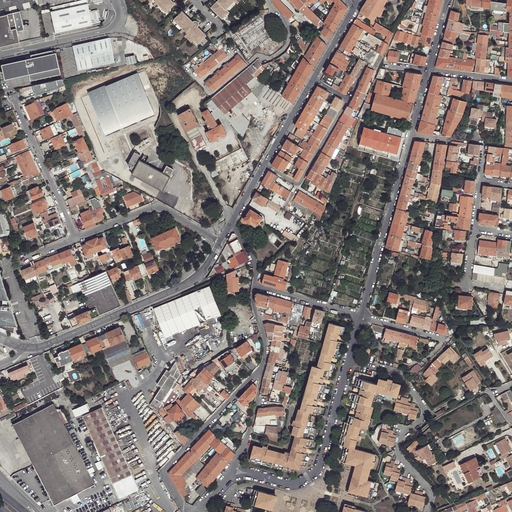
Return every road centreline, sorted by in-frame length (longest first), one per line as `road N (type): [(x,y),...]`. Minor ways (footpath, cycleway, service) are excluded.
road 1 (residential): [(232,468),(288,483),(315,472),(361,316)]
road 2 (residential): [(21,348),(52,343),(199,278),(219,243)]
road 3 (unclassified): [(262,368),(163,472),(192,511)]
road 4 (residential): [(361,316),(411,135)]
road 5 (residential): [(187,65),(213,93),(256,56),(276,56),(291,37),(269,0)]
road 6 (residential): [(75,238),(161,207),(219,243)]
road 7 (residential): [(13,97),(75,238)]
road 8 (residential): [(0,54),(110,30),(118,19),(114,0)]
